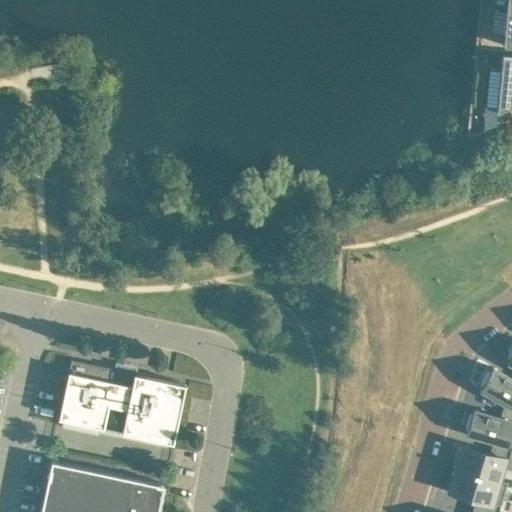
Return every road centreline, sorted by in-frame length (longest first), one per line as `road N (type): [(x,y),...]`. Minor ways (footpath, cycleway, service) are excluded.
road 1 (unclassified): [(204,511),(224,403),(222,360),(205,344),(39,307)]
road 2 (residential): [(401,511),(447,359),(511,297)]
road 3 (unclassified): [(39,307),(0,494)]
